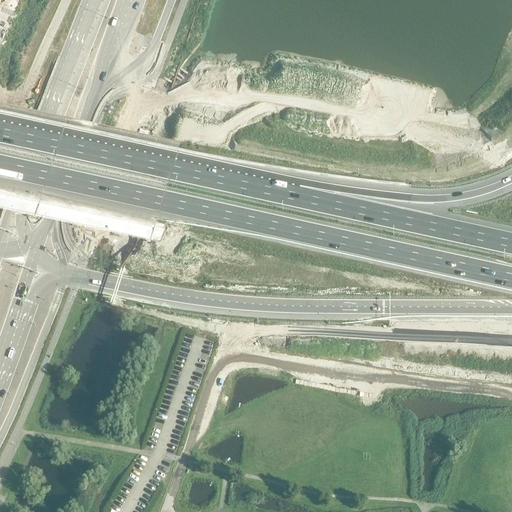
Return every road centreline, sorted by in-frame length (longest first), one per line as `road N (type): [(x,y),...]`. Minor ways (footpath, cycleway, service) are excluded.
road 1 (motorway): [(0,136),(511,250)]
road 2 (motorway): [(0,193),(511,302)]
road 3 (motorway): [(66,274),(253,310),(511,336)]
road 4 (motorway): [(343,190),(0,115)]
road 5 (primary): [(44,233),(125,0)]
road 6 (primary): [(91,0),(53,92),(24,195)]
road 7 (motorway): [(511,145),(452,174),(343,190)]
road 8 (motorway): [(511,227),(343,190)]
